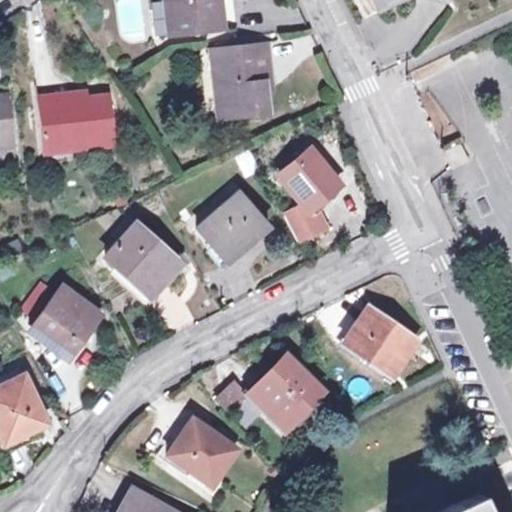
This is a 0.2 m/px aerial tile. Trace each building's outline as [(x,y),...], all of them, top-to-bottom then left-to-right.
[(172,0),(175,32),(224,28),(221,0),(172,0)] [(216,117),(267,112),(265,88),(257,88),(256,76),(270,75),(266,39),(214,44),(218,80),(213,81),(216,117)] [(87,86),(73,87),(73,90),(74,100),(88,99),(88,93),(87,86)] [(40,142),(78,138),(79,144),(116,141),(112,90),(88,93),(88,99),(74,100),(73,90),(35,93),(40,142)] [(0,143),(11,142),(7,91),(0,91),(0,143)] [(456,161),(469,155),(461,137),(447,144),(456,161)] [(283,207),(297,234),(324,219),(313,206),(307,198),(336,174),(309,142),(279,167),(303,196),(283,207)] [(198,222),(225,253),(263,220),(237,189),(198,222)] [(149,289),(178,256),(133,218),(104,251),(149,289)] [(71,349),(100,309),(61,281),(32,320),(71,349)] [(348,334),(395,365),(418,331),(371,300),(348,334)] [(290,415),(321,382),(285,344),(252,380),(290,415)] [(0,369),(0,379),(24,368),(20,360),(0,369)] [(24,368),(0,379),(0,427),(4,436),(46,417),(24,368)] [(235,422),(250,410),(230,384),(215,396),(235,422)] [(174,452),(191,464),(195,459),(222,477),(245,444),(200,414),(174,452)] [(188,511),(189,511),(132,478),(112,511),(188,511)] [(490,511),(479,488),(426,511),(490,511)]
